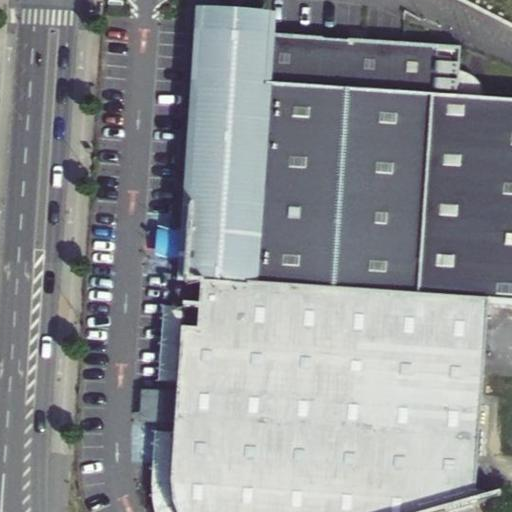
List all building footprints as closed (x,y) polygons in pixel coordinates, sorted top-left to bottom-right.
[(206,285),(489,306),(511,307),(511,105),(488,104),(461,102),(462,75),(464,52),(271,39),(271,23),(237,21),(237,15),(205,14),(190,232),(188,259),(186,283),(206,285)] [(473,78),(462,75),(461,102),(488,104),(487,99),(484,89),(481,84),(473,78)] [(163,257),(188,259),(190,232),(165,231),(163,257)] [(489,306),(206,285),(203,335),(183,333),(179,393),(176,427),(173,484),(176,508),(177,511),(454,511),(474,506),(489,306)] [(160,391),(179,393),(183,333),(184,309),(165,308),(160,391)] [(179,393),(160,391),(139,390),(137,424),(157,426),(176,427),(179,393)] [(157,426),(155,468),(154,484),(157,511),(177,511),(176,508),(173,484),(176,427),(157,426)]
